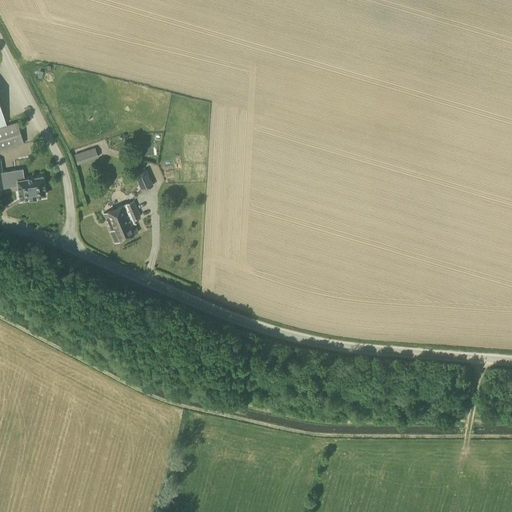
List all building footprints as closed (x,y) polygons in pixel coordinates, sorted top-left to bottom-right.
[(6,125),(0,105),(0,151),(24,144),(17,122),(6,125)] [(36,156),(36,145),(16,146),(16,157),(36,156)] [(77,164),(98,157),(95,147),(74,154),(77,164)] [(0,167),(0,187),(3,187),(17,185),(20,199),(29,197),(29,198),(36,197),(35,196),(45,195),(42,176),(18,180),(16,170),(1,172),(0,167)] [(141,190),(152,185),(145,170),(134,175),(141,190)] [(114,242),(137,233),(133,224),(137,222),(135,219),(139,217),(132,201),(103,213),(110,231),(109,231),(114,242)]
